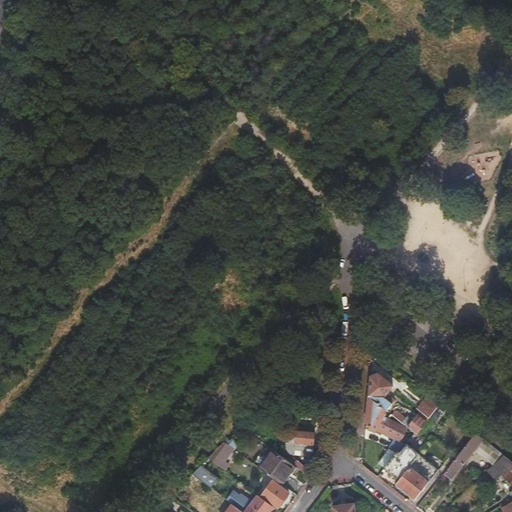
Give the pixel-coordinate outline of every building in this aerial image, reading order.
[(503,280),(498,277),(489,291),(494,294),(503,280)] [(378,374),(371,377),(369,397),(386,411),(394,402),(386,395),(386,394),(392,386),(378,374)] [(439,405),(428,396),(417,410),(428,419),(439,405)] [(386,411),(369,397),(367,412),(366,425),(369,427),(368,430),(375,434),(377,430),(394,439),(390,448),(397,452),(397,451),(400,453),(406,445),(401,442),(407,429),(384,416),(386,411)] [(395,411),(392,415),(402,423),(406,419),(395,411)] [(417,435),(427,423),(417,416),(408,428),(415,434),(417,435)] [(312,458),(315,434),(297,432),(296,438),(286,437),(285,455),(312,458)] [(503,455),(476,433),(450,466),(457,472),(463,465),(462,465),(474,450),(493,466),(503,455)] [(414,437),(410,444),(420,448),(423,441),(414,437)] [(224,443),(208,459),(216,465),(222,469),(226,465),(223,462),(233,450),(224,443)] [(397,451),(397,452),(384,469),(399,482),(396,485),(415,501),(439,470),(420,455),(406,444),(406,445),(400,453),(397,451)] [(253,450),(246,459),(281,485),(288,476),(286,475),(293,465),(277,454),(270,463),(253,450)] [(511,462),(503,455),(493,466),(487,471),(496,480),(502,475),(511,484),(511,491),(510,494),(511,496),(511,462)] [(211,478),(216,481),(218,479),(210,473),(216,465),(208,459),(203,464),(205,465),(201,470),(211,478)] [(198,468),(192,474),(205,484),(211,488),(216,481),(211,478),(201,470),(205,465),(203,464),(198,468)] [(266,492),(264,496),(263,497),(278,508),(289,494),(274,482),(266,492)] [(179,489),(172,497),(184,505),(190,497),(179,489)] [(226,500),(239,509),(242,511),(268,511),(273,507),(258,496),(253,502),(249,499),(248,500),(242,496),(240,499),(232,492),(226,500)] [(511,511),(511,503),(502,510),(503,511),(511,511)]
